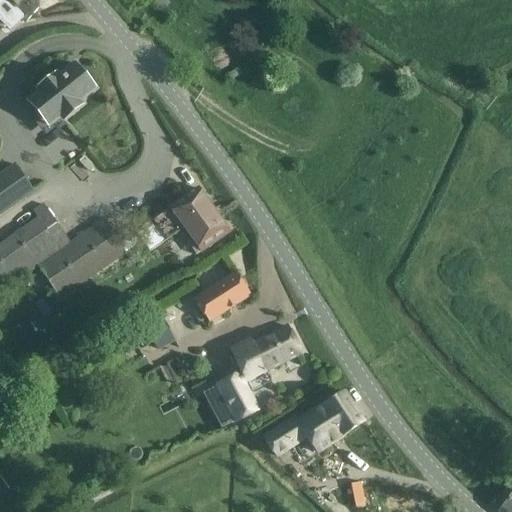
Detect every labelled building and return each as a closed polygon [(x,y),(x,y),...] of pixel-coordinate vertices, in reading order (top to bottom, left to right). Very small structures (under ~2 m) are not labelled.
[(0,0),(0,21),(10,31),(22,19),(25,23),(42,6),(46,2),(48,0),(0,0)] [(40,93),(29,102),(48,126),(59,117),(62,120),(81,104),(78,100),(93,88),(73,65),(59,77),(57,74),(37,90),(40,93)] [(14,164),(0,174),(0,213),(32,190),(14,164)] [(0,292),(40,266),(61,298),(128,253),(127,252),(140,243),(147,253),(184,229),(185,231),(214,211),(198,189),(195,191),(182,201),(170,209),(121,244),(104,218),(71,241),(43,203),(0,232),(0,292)] [(185,231),(191,238),(186,241),(196,255),(229,232),(214,211),(185,231)] [(196,300),(210,322),(249,296),(235,274),(196,300)] [(158,349),(175,340),(160,311),(143,319),(158,349)] [(246,382),(265,372),(301,353),(288,327),(253,345),(251,342),(230,352),(246,382)] [(126,331),(112,340),(117,348),(131,340),(126,331)] [(220,385),(203,394),(212,412),(221,430),(239,420),(238,418),(253,409),(235,376),(219,384),(220,385)] [(295,419),(265,439),(277,459),(306,440),(316,455),(364,423),(344,392),(298,423),(295,419)] [(511,511),(511,496),(499,511),(511,511)]
